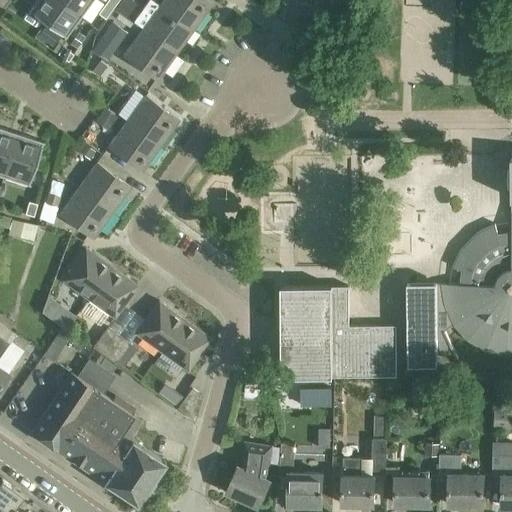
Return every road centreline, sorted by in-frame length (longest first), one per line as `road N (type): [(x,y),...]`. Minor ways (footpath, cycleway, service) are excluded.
road 1 (residential): [(207,126),(143,229),(151,247),(242,314),(189,506)]
road 2 (residential): [(207,126),(273,115),(296,95),(282,61),(255,60),(210,121)]
